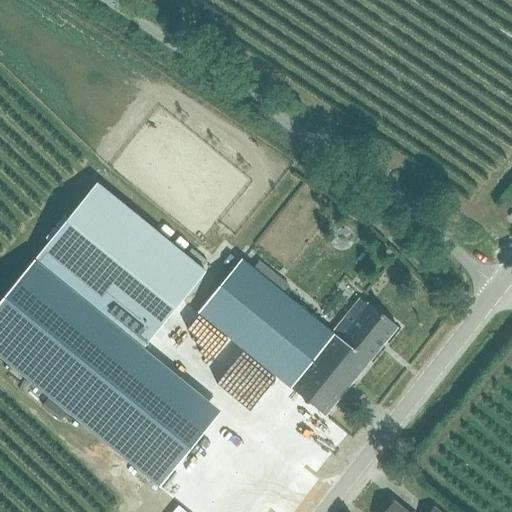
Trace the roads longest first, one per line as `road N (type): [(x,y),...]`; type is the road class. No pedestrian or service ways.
road 1 (unclassified): [(497,286),(112,0)]
road 2 (tertiary): [(322,511),(497,286)]
